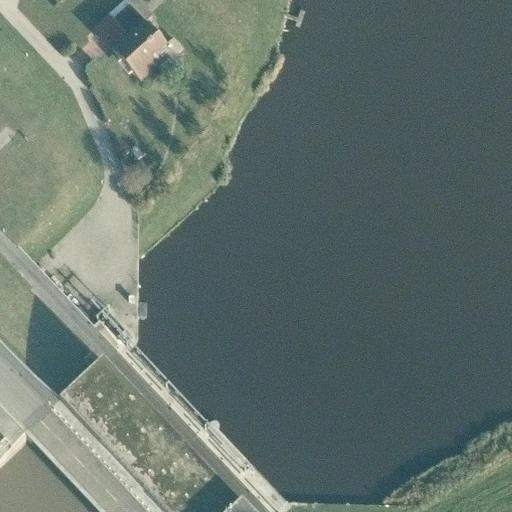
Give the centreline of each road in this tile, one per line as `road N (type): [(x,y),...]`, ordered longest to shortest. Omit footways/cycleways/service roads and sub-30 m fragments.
road 1 (track): [(0,3),(81,90),(113,167),(101,258)]
road 2 (residential): [(0,377),(126,511)]
